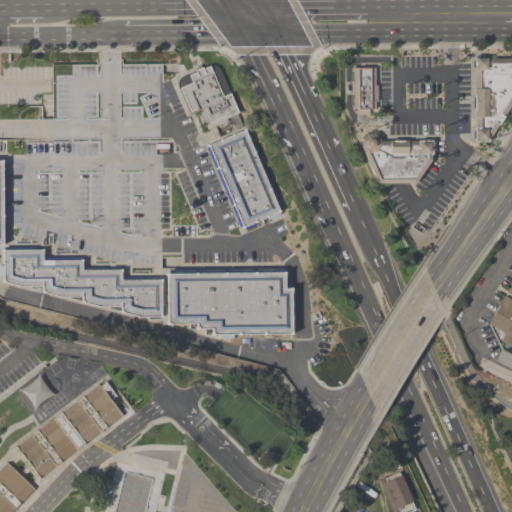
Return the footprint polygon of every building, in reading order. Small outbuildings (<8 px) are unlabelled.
[(475,128),(475,142),(477,142),(489,142),(489,140),(504,117),(511,104),(511,58),(489,58),(488,57),(486,57),(474,57),(474,63),(474,87),(475,103),(475,122),(475,128)] [(189,113),(177,78),(219,63),(237,114),(202,126),(197,110),(189,113)] [(52,138),(112,138),(160,137),(160,127),(159,64),(111,65),(52,65),(52,128),(52,138)] [(353,68),(375,68),(375,86),(377,86),(377,95),(377,101),(375,101),(375,109),(369,109),(369,115),(357,116),(357,110),(353,110),(353,94),(351,94),(351,82),(353,82),(353,68)] [(279,214),(238,230),(206,144),(248,129),(279,214)] [(432,141),(432,156),(431,157),(431,161),(415,184),(377,184),(361,148),(361,141),(366,135),(375,135),(379,140),(379,142),(432,141)] [(161,282),(160,313),(81,310),(81,297),(41,295),(42,285),(2,284),(4,250),(43,251),(42,260),(82,262),(82,270),(121,271),(121,280),(161,282)] [(290,273),(290,332),(167,333),(166,273),(290,273)] [(511,348),(499,341),(504,333),(487,324),(504,296),(511,300),(511,348)] [(511,354),(502,349),(496,363),(511,370),(511,354)] [(15,446),(38,478),(123,418),(101,386),(15,446)] [(0,511),(14,511),(36,491),(7,463),(0,470),(0,511)] [(104,511),(156,511),(160,498),(165,474),(115,463),(104,511)] [(403,511),(414,508),(401,473),(380,481),(391,511),(403,511)]
